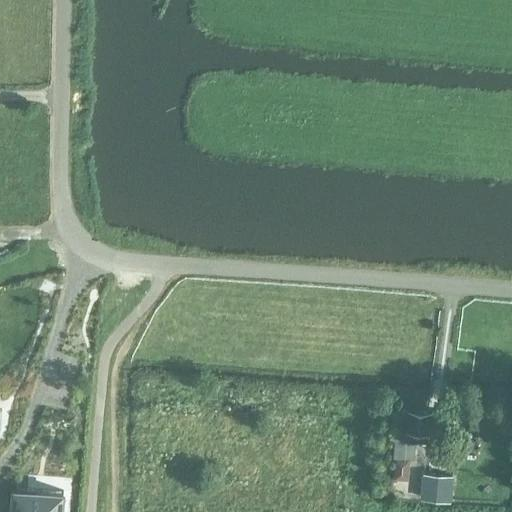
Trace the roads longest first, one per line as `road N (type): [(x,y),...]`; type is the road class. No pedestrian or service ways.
road 1 (unclassified): [(511,292),(161,267),(84,250),(60,205),(63,0)]
road 2 (unknown): [(113,511),(118,354),(138,324),(146,265)]
